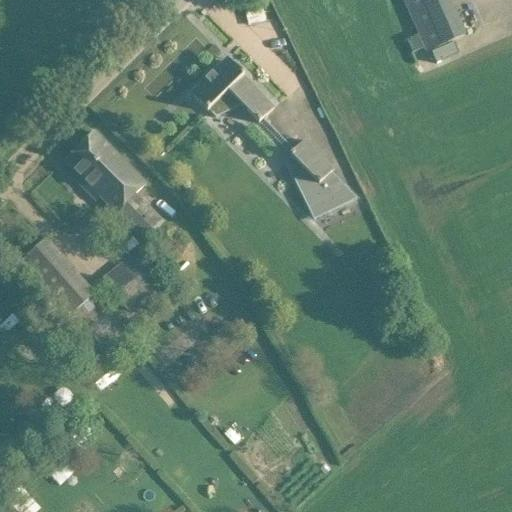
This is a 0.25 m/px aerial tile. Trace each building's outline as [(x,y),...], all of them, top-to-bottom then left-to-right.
[(249,25),(266,21),(260,0),(243,5),(249,25)] [(449,0),(402,0),(426,54),(466,37),(449,0)] [(418,39),(407,44),(412,54),(423,49),(418,39)] [(226,70),(221,65),(190,96),(207,113),(208,112),(216,119),(217,118),(216,117),(240,105),(258,124),(273,110),(242,78),(244,77),(231,64),(230,65),(231,65),(226,70)] [(95,134),(65,163),(75,174),(71,177),(81,187),(85,183),(98,197),(116,215),(144,243),(165,222),(137,194),(145,185),(95,134)] [(333,171),(304,141),(289,156),(291,158),(285,164),(286,166),(287,165),(314,220),(354,200),(355,201),(356,200),(330,174),(333,171)] [(107,313),(45,241),(13,269),(61,324),(57,327),(60,330),(64,327),(75,340),(107,313)] [(136,253),(102,280),(128,311),(162,283),(136,253)]
